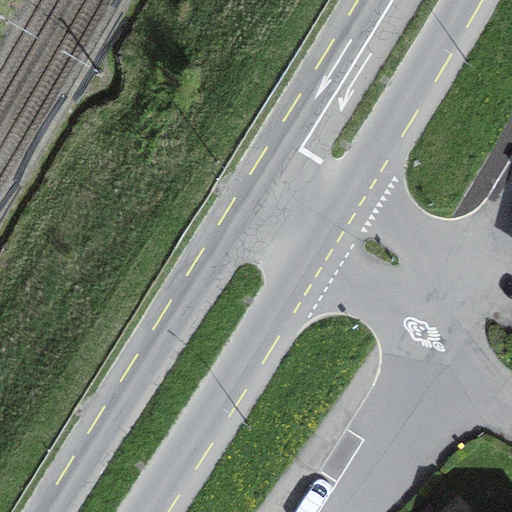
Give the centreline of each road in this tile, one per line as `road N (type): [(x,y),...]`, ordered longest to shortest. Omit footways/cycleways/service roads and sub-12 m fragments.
road 1 (primary): [(98,511),(302,202)]
road 2 (primary): [(302,202),(425,0)]
road 3 (residential): [(444,333),(346,511)]
road 4 (residential): [(302,202),(404,272),(444,333)]
road 5 (unclassified): [(511,232),(444,333)]
